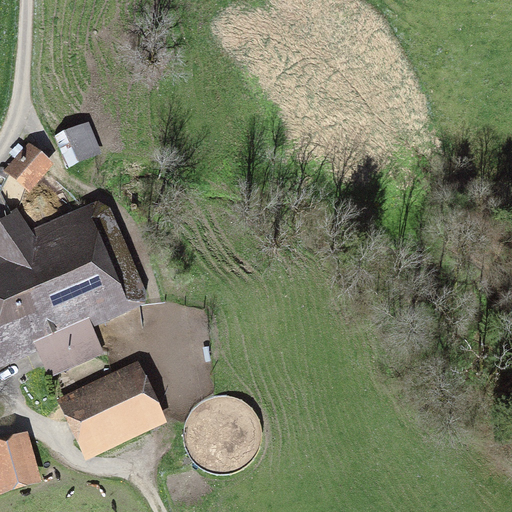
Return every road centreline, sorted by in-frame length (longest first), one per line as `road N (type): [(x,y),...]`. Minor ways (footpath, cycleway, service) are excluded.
road 1 (track): [(0,398),(76,458),(121,467),(150,490),(161,511)]
road 2 (track): [(0,150),(20,105),(27,0)]
